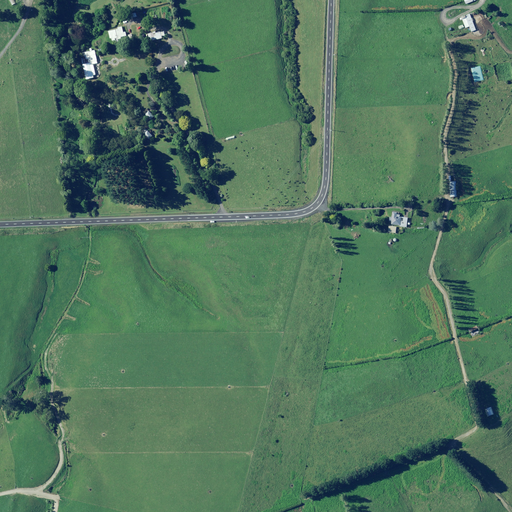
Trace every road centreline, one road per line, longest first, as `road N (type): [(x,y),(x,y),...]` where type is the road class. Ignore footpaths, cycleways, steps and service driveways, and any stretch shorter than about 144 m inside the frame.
road 1 (track): [(510,511),(452,449),(479,425),(445,294),(428,269),(447,206),(444,143),(457,71),(450,41),(473,32),(481,0)]
road 2 (tertiary): [(331,0),(325,180),(309,209),(0,224)]
